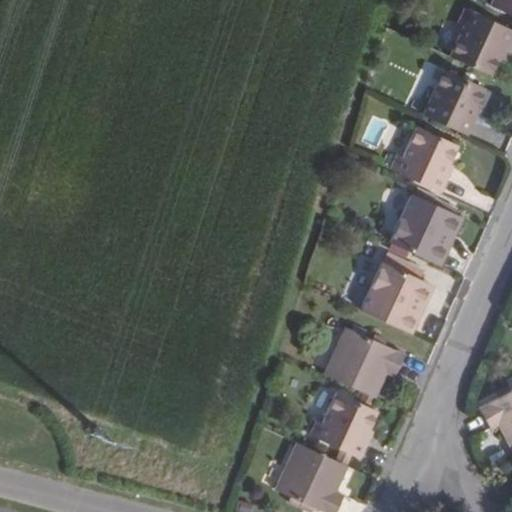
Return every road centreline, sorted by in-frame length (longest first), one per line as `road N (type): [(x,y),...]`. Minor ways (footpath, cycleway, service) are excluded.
road 1 (residential): [(511,230),(441,393),(429,484)]
road 2 (residential): [(0,482),(117,511)]
